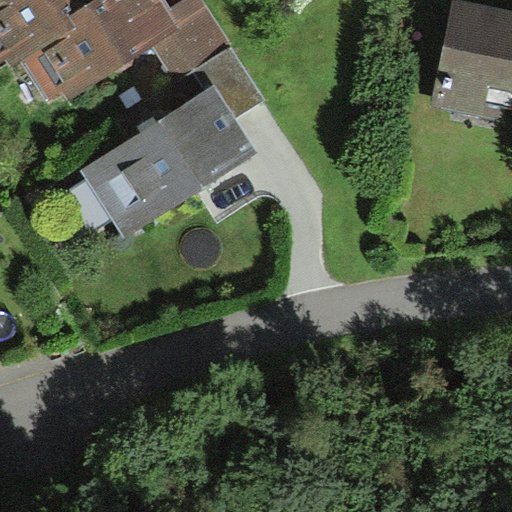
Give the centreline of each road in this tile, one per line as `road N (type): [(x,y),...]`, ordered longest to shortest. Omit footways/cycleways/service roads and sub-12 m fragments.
road 1 (residential): [(511,292),(331,310),(0,412)]
road 2 (track): [(0,509),(58,392)]
